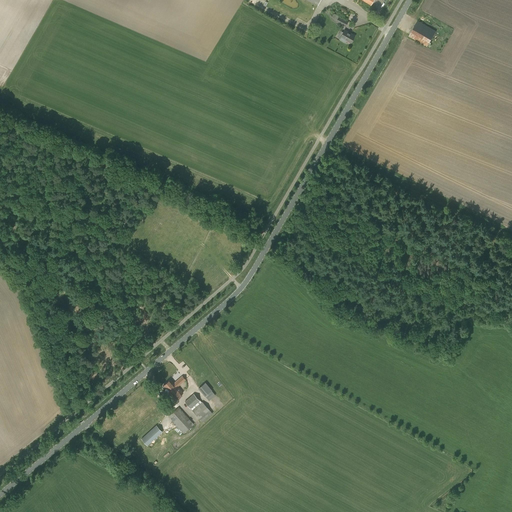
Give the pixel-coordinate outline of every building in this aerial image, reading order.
[(336,21),(345,26),(348,22),(338,17),(336,21)] [(436,31),(418,20),(408,36),(427,47),(436,31)] [(340,37),(351,43),(355,36),(344,30),(340,37)] [(163,385),(175,399),(183,392),(178,386),(186,379),(182,376),(174,383),(170,379),(163,385)] [(205,382),(198,388),(209,401),(216,395),(205,382)] [(212,413),(202,401),(202,402),(200,400),(193,394),(185,401),(202,422),(212,413)] [(168,416),(184,433),(194,424),(179,407),(168,416)] [(156,425),(141,439),(147,445),(162,432),(156,425)]
